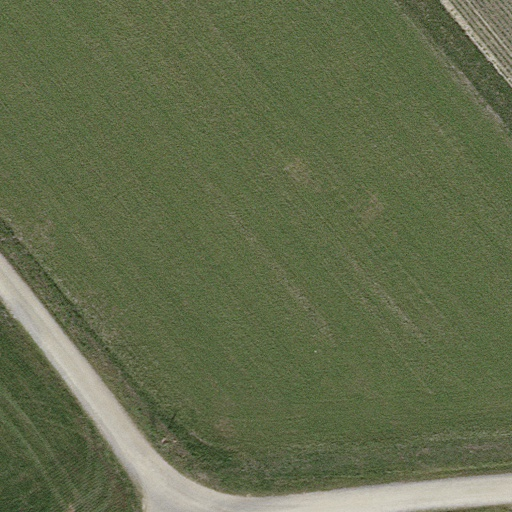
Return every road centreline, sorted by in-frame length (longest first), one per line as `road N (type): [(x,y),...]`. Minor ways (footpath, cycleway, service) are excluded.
road 1 (track): [(0,282),(188,511)]
road 2 (track): [(277,511),(511,489)]
